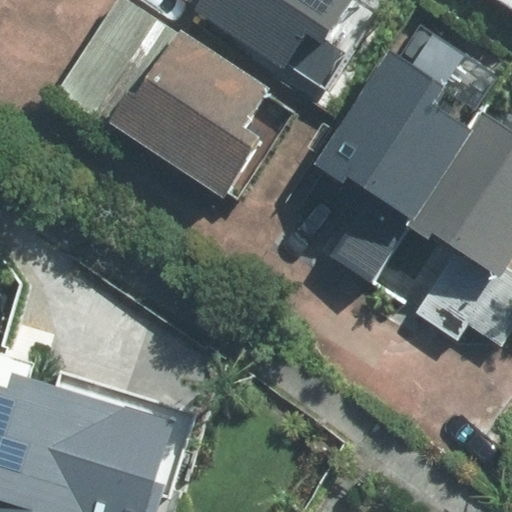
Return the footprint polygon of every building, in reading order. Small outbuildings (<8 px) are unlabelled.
[(380,0),(379,0),(201,0),(189,20),(318,96),(380,0)] [(511,0),(499,0),(511,8),(511,0)] [(283,113),(179,41),(112,137),(215,209),(283,113)] [(429,233),(511,106),(511,49),(510,48),(477,100),(401,52),(324,171),(378,205),(349,250),(375,266),(406,218),(429,233)] [(511,106),(429,233),(457,251),(408,327),(502,387),(511,370),(511,106)] [(167,511),(194,428),(0,369),(0,511),(167,511)]
